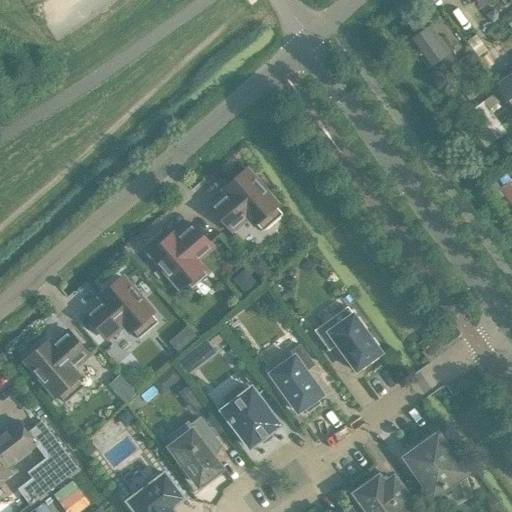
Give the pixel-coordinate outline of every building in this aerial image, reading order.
[(448,54),(454,50),(445,37),(441,37),(439,38),(430,26),(421,32),(417,32),(413,35),(412,39),(410,41),(428,67),(440,59),(447,69),(455,64),(448,54)] [(464,57),(470,66),(479,59),(473,51),(464,57)] [(511,106),(511,72),(496,84),(503,94),(511,106)] [(505,135),(482,103),(473,110),(496,141),(503,136),(505,135)] [(263,231),(282,215),(281,214),(275,207),(277,205),(245,169),(224,188),(228,193),(211,208),(230,230),(247,215),(255,224),(257,222),(263,230),(263,231)] [(496,182),(487,188),(496,201),(504,195),(511,206),(511,178),(500,188),(496,182)] [(191,284),(203,274),(200,271),(203,269),(195,260),(212,246),(193,224),(176,239),(171,233),(149,252),(181,288),(189,281),(191,284)] [(248,264),(262,281),(273,272),(259,255),(248,264)] [(247,295),(259,285),(244,268),(232,278),(247,295)] [(139,338),(158,322),(157,321),(151,314),(152,313),(121,277),(99,295),(104,301),(87,316),(106,337),(123,323),(131,332),(132,330),(139,337),(138,337),(139,338)] [(380,352),(347,306),(314,330),(329,350),(337,344),(356,370),(380,352)] [(181,349),(197,334),(188,324),(172,339),(181,349)] [(65,402),(84,386),(83,385),(77,378),(78,377),(71,368),(88,353),(69,331),(51,346),(47,341),(25,359),(57,395),(58,394),(65,401),(64,401),(65,402)] [(322,394),(305,371),(314,364),(300,344),(290,351),(294,356),(270,373),(297,411),(304,407),(307,412),(319,403),(316,398),(322,394)] [(186,354),(177,361),(187,374),(196,367),(186,354)] [(167,388),(181,377),(172,365),(152,382),(161,393),(167,388)] [(378,393),(397,384),(388,368),(370,377),(378,393)] [(279,424),(257,395),(251,387),(245,392),(242,388),(237,387),(226,396),(225,401),(228,405),(222,410),(249,447),(279,424)] [(127,411),(119,418),(124,424),(128,424),(134,419),(127,411)] [(221,468),(206,448),(217,441),(200,418),(189,426),(188,424),(170,437),(175,443),(170,447),(199,485),(221,468)] [(6,467),(36,445),(18,421),(0,433),(0,482),(11,474),(6,467)] [(465,473),(437,434),(405,457),(433,496),(437,493),(442,499),(469,485),(465,473)] [(88,439),(80,446),(86,454),(91,450),(93,445),(88,439)] [(30,477),(15,488),(28,504),(76,467),(60,446),(45,457),(26,471),(30,477)] [(174,511),(170,507),(183,497),(165,473),(158,478),(155,473),(130,491),(134,496),(128,501),(136,511),(174,511)] [(418,511),(411,501),(393,478),(384,484),(378,477),(355,493),(369,511),(418,511)]
